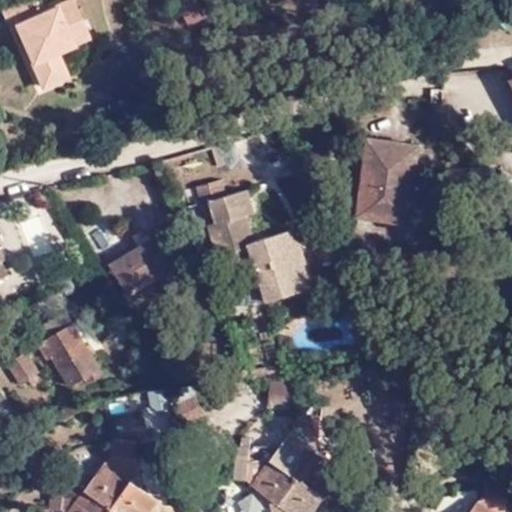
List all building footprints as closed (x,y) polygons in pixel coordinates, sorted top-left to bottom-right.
[(38,0),(0,0),(8,18),(15,15),(40,3),(38,0)] [(75,0),(63,0),(42,9),(16,21),(45,84),(68,73),(57,48),(91,33),(75,0)] [(42,9),(40,3),(15,15),(16,21),(42,9)] [(420,145),(370,136),(358,213),(408,221),(420,145)] [(303,260),(297,241),(289,244),(284,228),(252,237),(245,211),(252,208),(245,188),(224,193),(219,177),(194,184),(199,201),(210,198),(216,220),(210,222),(219,253),(235,248),(243,273),(259,269),(267,297),(311,284),(305,259),(303,260)] [(289,244),(297,241),(292,226),(284,228),(289,244)] [(169,235),(154,244),(141,252),(136,244),(108,260),(111,264),(107,266),(110,272),(115,271),(126,291),(182,258),(169,235)] [(141,252),(154,244),(150,237),(136,244),(141,252)] [(36,326),(43,338),(71,320),(65,309),(36,326)] [(71,320),(43,338),(37,341),(45,356),(51,353),(68,382),(84,373),(87,378),(100,370),(71,320)] [(43,380),(24,350),(8,359),(28,390),(43,380)] [(248,367),(249,378),(282,373),(280,362),(248,367)] [(146,391),(149,410),(166,406),(162,388),(146,391)] [(314,511),(323,502),(324,500),(331,465),(316,454),(316,450),(319,420),(295,417),(295,418),(295,420),(294,430),(293,431),(269,463),(247,461),(247,452),(234,451),(232,483),(245,484),(266,502),(267,504),(269,511),(314,511)] [(135,446),(112,441),(110,453),(133,457),(135,446)] [(347,470),(332,459),(331,465),(324,500),(339,480),(347,470)] [(150,511),(156,504),(158,502),(105,461),(76,497),(60,499),(61,486),(48,485),(46,509),(58,511),(59,511),(150,511)] [(344,504),(347,480),(339,480),(324,500),(323,502),(344,504)] [(347,480),(344,504),(358,506),(360,482),(347,480)] [(511,491),(511,487),(487,482),(485,492),(511,497),(511,491)] [(493,511),(479,500),(468,511),(493,511)]
